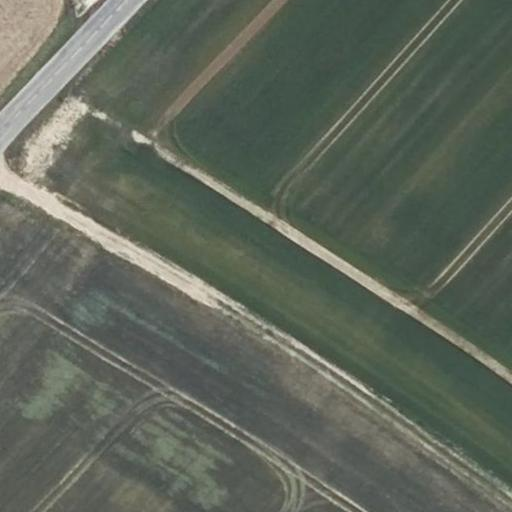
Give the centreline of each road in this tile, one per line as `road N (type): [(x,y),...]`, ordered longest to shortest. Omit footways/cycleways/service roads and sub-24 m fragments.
road 1 (track): [(490,511),(280,354),(0,179)]
road 2 (tertiary): [(108,0),(0,115)]
